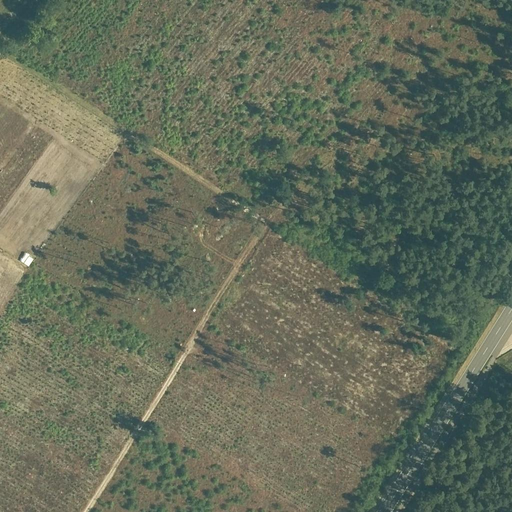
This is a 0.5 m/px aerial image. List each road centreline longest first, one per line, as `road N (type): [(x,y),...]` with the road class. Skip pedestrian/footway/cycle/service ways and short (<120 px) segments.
road 1 (track): [(86,511),(261,232)]
road 2 (secondary): [(384,511),(511,309)]
